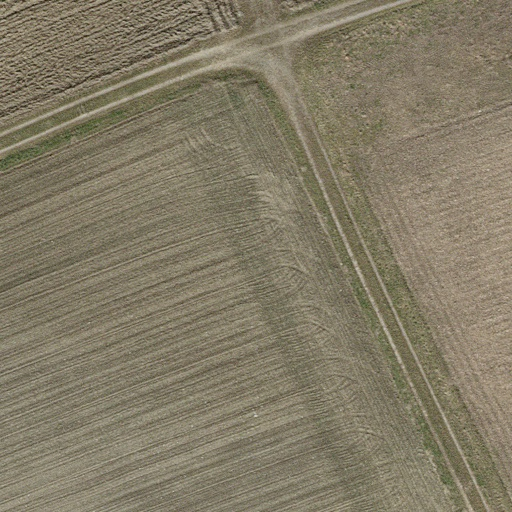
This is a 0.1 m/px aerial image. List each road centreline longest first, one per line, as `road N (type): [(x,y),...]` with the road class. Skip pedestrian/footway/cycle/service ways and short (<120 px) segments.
road 1 (track): [(256,0),(480,511)]
road 2 (track): [(0,150),(265,35),(387,0)]
